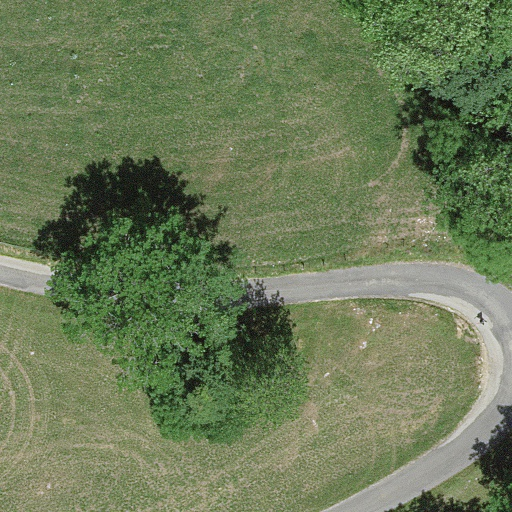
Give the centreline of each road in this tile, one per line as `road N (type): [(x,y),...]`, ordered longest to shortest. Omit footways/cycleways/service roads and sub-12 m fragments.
road 1 (unclassified): [(511,322),(482,294),(425,280),(187,299),(89,290),(0,270)]
road 2 (unclassified): [(357,511),(455,457),(511,395)]
